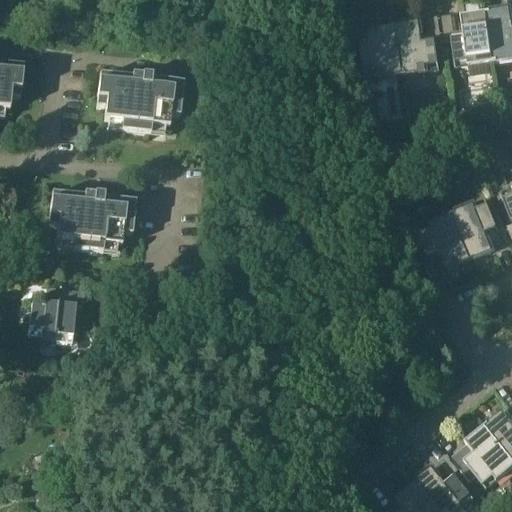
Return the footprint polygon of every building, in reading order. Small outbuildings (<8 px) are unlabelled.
[(0,24),(18,27),(20,13),(0,11),(0,24)] [(511,30),(509,12),(485,15),(492,65),(511,62),(511,30)] [(452,40),(451,41),(455,70),(492,65),(485,15),(461,18),(464,39),(452,41),(452,40)] [(388,29),(395,79),(439,73),(435,43),(434,43),(422,45),(419,24),(388,29)] [(371,31),(371,36),(358,38),(362,66),(358,67),(360,79),(364,79),(365,83),(395,79),(388,29),(371,31)] [(0,111),(9,112),(10,101),(19,102),(23,69),(0,66),(0,111)] [(99,77),(96,110),(105,111),(104,123),(122,125),(121,134),(150,137),(151,128),(169,130),(170,118),(179,119),(183,86),(151,83),(151,81),(146,80),(146,75),(143,74),(143,80),(131,79),(131,81),(99,77)] [(459,111),(452,112),(454,124),(468,122),(467,116),(459,111)] [(377,137),(369,138),(370,147),(378,146),(377,137)] [(403,144),(373,147),(375,163),(404,160),(403,144)] [(511,192),(500,197),(511,224),(511,192)] [(51,196),(48,229),(57,230),(56,241),(74,243),(73,252),(102,256),(103,246),(121,248),(122,237),(131,238),(135,205),(103,201),(103,199),(98,199),(98,193),(95,193),(95,199),(83,197),(83,199),(51,196)] [(486,203),(451,217),(470,264),(492,254),(489,248),(500,243),(502,246),(503,246),(497,230),(486,203)] [(451,217),(416,231),(427,259),(439,254),(447,273),(470,264),(451,217)] [(26,240),(27,232),(1,230),(1,239),(9,239),(9,243),(18,243),(18,239),(26,240)] [(0,281),(23,284),(25,272),(1,269),(0,275),(0,281)] [(31,306),(28,338),(41,340),(41,343),(71,346),(75,308),(82,308),(83,295),(59,293),(58,304),(57,304),(57,305),(45,304),(45,307),(31,306)] [(10,352),(5,362),(18,368),(23,358),(10,352)] [(52,384),(41,382),(36,399),(48,402),(52,384)] [(511,463),(511,425),(503,414),(484,429),(511,463)] [(486,492),(511,471),(511,463),(484,429),(465,445),(478,460),(471,465),(464,456),(453,465),(469,485),(476,480),(486,492)] [(433,511),(461,511),(474,502),(455,479),(445,487),(432,471),(413,487),(433,511)] [(433,511),(413,487),(400,497),(403,500),(388,511),(433,511)]
